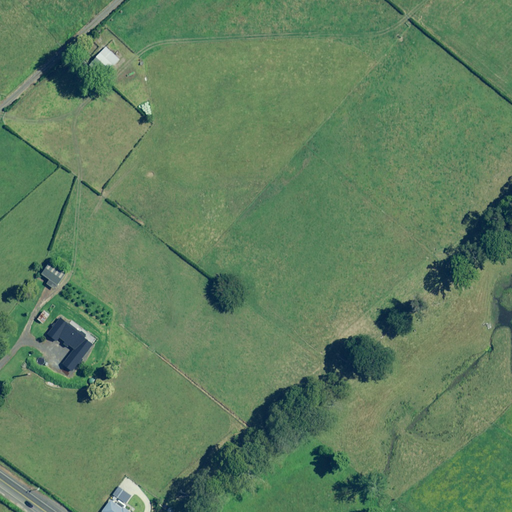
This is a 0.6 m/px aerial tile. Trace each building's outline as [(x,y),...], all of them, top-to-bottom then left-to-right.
[(119,60),(106,47),(97,57),(110,70),(119,60)] [(59,272),(49,265),(42,274),(49,280),(46,284),(54,289),(65,274),(60,270),(59,272)] [(50,315),(44,310),(37,319),(43,325),(50,315)] [(68,350),(70,346),(74,349),(62,365),(72,372),(92,344),(84,338),(85,336),(59,318),(47,335),(57,342),(60,339),(63,341),(61,345),(68,350)] [(122,490),(118,487),(113,495),(117,498),(122,490)] [(123,510),(110,500),(101,511),(129,511),(124,508),(123,510)]
